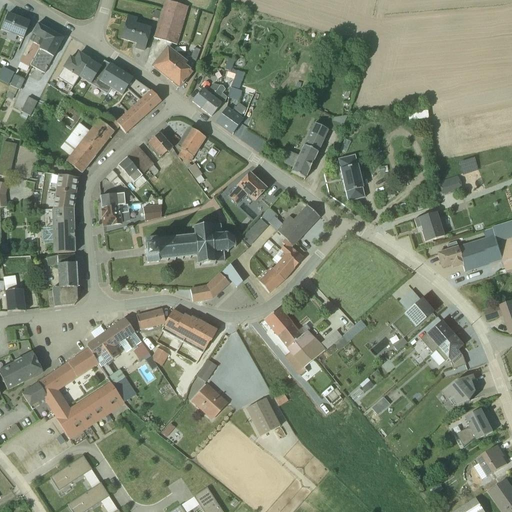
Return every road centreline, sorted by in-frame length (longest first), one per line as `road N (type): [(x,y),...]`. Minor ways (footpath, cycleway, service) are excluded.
road 1 (residential): [(97,310),(171,301),(216,317),(259,312),(339,228)]
road 2 (residential): [(177,102),(102,165),(88,189),(97,310)]
road 3 (residential): [(339,228),(177,102)]
road 4 (residential): [(488,352),(476,326),(421,273),(361,231),(339,228)]
road 5 (residential): [(134,511),(93,453),(79,449),(20,486)]
